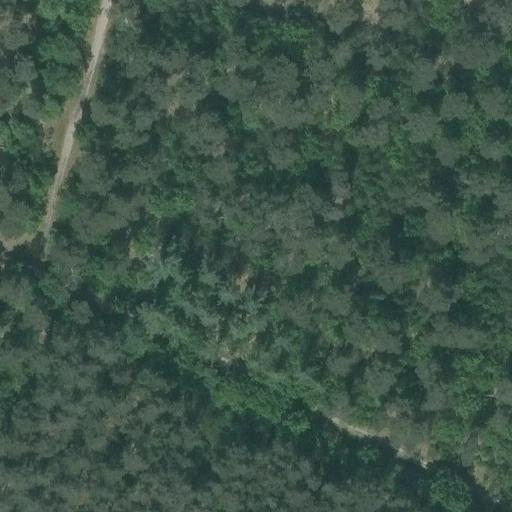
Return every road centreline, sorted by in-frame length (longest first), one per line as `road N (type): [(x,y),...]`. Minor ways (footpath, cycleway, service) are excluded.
road 1 (track): [(505,511),(32,284)]
road 2 (track): [(32,284),(108,0)]
